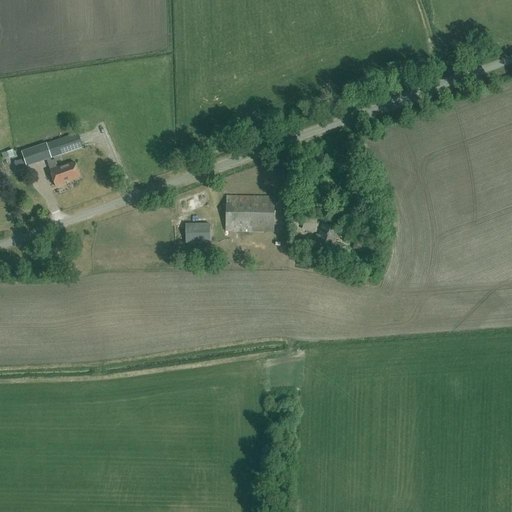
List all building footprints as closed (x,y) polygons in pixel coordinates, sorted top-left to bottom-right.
[(82,148),(77,133),(21,153),(25,167),(45,160),(49,170),(55,187),(64,184),(63,183),(79,177),(74,163),(67,165),(66,164),(53,169),(49,159),(82,148)] [(190,210),(206,206),(203,194),(187,198),(190,210)] [(275,196),(227,195),(226,231),(275,232),(275,196)] [(304,231),(315,233),(318,222),(306,220),(304,231)] [(211,242),(211,224),(186,224),(186,242),(204,242),(204,250),(209,250),(209,242),(211,242)] [(340,229),(323,224),(320,236),(315,235),(312,247),(316,248),(316,249),(344,257),(347,246),(336,243),(340,229)] [(303,244),(292,242),(290,252),(301,253),(303,244)]
